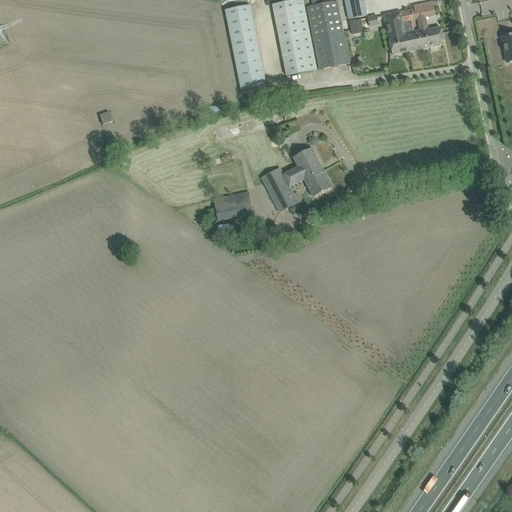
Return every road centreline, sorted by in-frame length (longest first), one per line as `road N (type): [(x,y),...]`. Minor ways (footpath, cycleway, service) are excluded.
road 1 (unclassified): [(351,511),(511,269)]
road 2 (unclassified): [(511,216),(460,0)]
road 3 (motorway): [(511,372),(416,511)]
